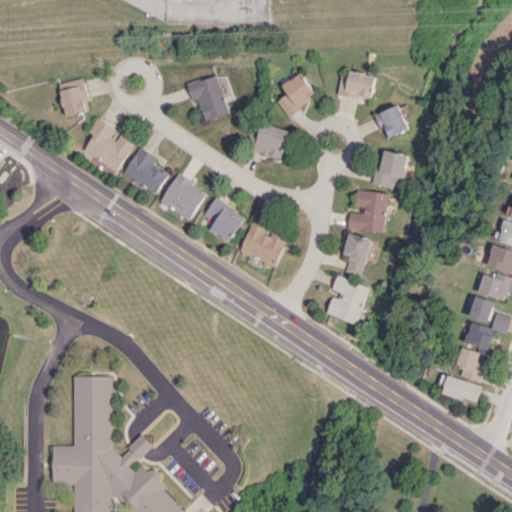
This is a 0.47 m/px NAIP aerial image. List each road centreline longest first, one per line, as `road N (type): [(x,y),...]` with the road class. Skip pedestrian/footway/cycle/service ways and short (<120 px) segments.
road 1 (secondary): [(0,132),(511,475)]
road 2 (residential): [(323,199),(253,188),(122,98),(115,73),(139,64),(150,86),(143,107)]
road 3 (residential): [(276,318),(305,276),(331,164),(353,142),(352,131),(335,121),(315,139),(331,164)]
